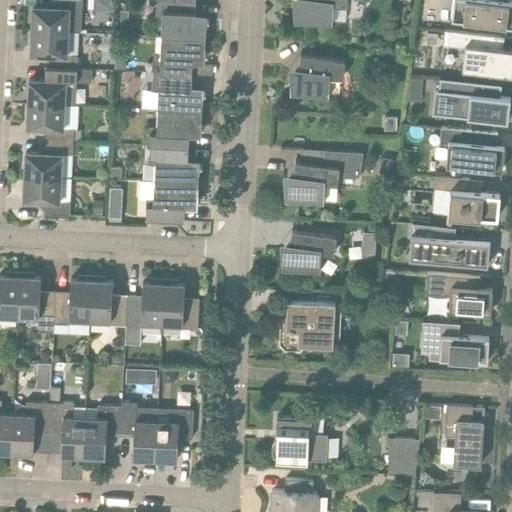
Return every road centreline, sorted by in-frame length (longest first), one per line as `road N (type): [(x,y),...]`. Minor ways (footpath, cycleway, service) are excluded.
road 1 (residential): [(234,255),(248,0)]
road 2 (residential): [(229,501),(234,255)]
road 3 (residential): [(0,241),(234,255)]
road 4 (residential): [(0,494),(229,501)]
